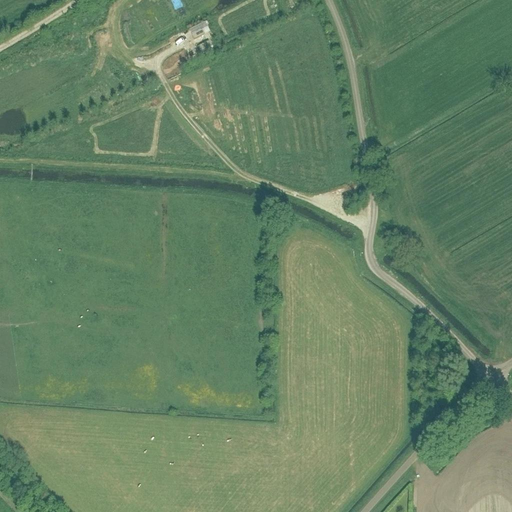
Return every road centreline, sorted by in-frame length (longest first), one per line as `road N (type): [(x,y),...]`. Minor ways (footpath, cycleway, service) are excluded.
road 1 (unclassified): [(490,377),(372,265),(372,190),(346,45),(328,0)]
road 2 (unclassified): [(365,511),(490,377)]
